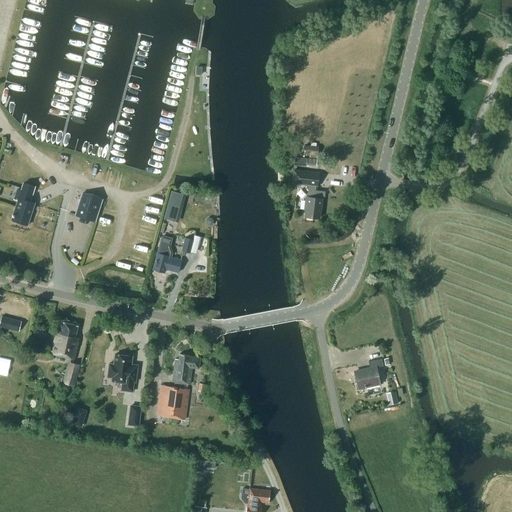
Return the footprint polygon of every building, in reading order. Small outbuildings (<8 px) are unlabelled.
[(310,154),(310,157),(317,158),(318,147),(305,145),(304,154),(310,154)] [(294,170),(292,183),(309,185),(308,189),(307,197),(306,197),(304,210),(306,210),(305,217),(319,218),(321,198),(320,198),(321,196),(324,196),(325,191),(314,190),(314,186),(317,186),(319,173),(294,170)] [(11,220),(27,225),(35,202),(30,201),(32,194),(17,189),(14,199),(18,200),(11,220)] [(75,213),(96,219),(102,198),(82,191),(75,213)] [(172,191),(166,211),(178,215),(183,194),(172,191)] [(206,255),(210,238),(201,236),(197,253),(206,255)] [(153,269),(159,271),(164,272),(165,269),(178,272),(181,260),(171,257),(171,256),(170,256),(171,252),(169,247),(168,246),(170,239),(161,237),(153,269)] [(182,250),(190,253),(193,240),(185,237),(182,250)] [(2,316),(0,322),(0,326),(19,331),(21,321),(2,316)] [(77,326),(62,322),(59,334),(55,333),(50,354),(73,359),(78,339),(74,338),(77,326)] [(133,382),(135,382),(137,365),(130,365),(131,356),(114,354),(113,365),(109,364),(108,364),(108,365),(109,365),(107,377),(107,378),(108,378),(108,377),(112,378),(111,381),(122,382),(121,390),(132,392),(133,382)] [(189,384),(191,368),(198,369),(200,358),(189,356),(189,355),(179,354),(178,359),(174,359),(171,382),(176,382),(175,387),(160,385),(156,415),(184,419),(188,389),(183,388),(183,383),(189,384)] [(376,367),(382,366),(381,359),(368,362),(369,368),(354,372),(357,389),(379,384),(376,367)] [(78,365),(68,362),(63,384),(73,386),(78,365)] [(389,392),(392,404),(398,403),(395,391),(389,392)] [(140,407),(130,406),(128,425),(138,426),(140,407)] [(197,459),(196,471),(202,472),(204,460),(197,459)] [(270,491),(249,488),(247,507),(246,507),(245,511),(260,511),(261,509),(260,508),(261,502),(269,503),(270,491)]
